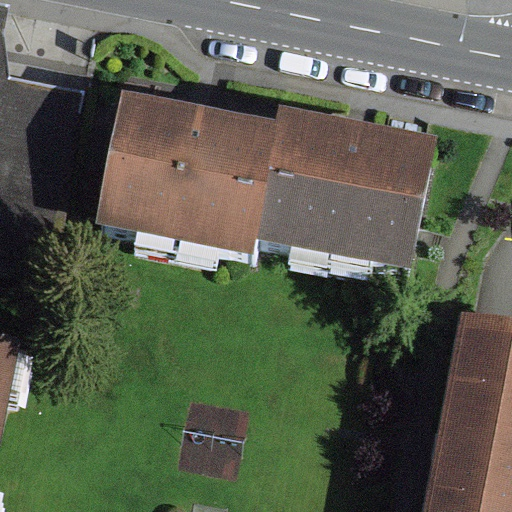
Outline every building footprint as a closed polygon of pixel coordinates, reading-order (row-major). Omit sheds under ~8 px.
[(0,13),(0,265),(48,275),(84,98),(15,84),(6,39),(11,15),(0,13)] [(288,138),(128,107),(103,236),(262,267),(265,252),(288,138)] [(290,123),(288,138),(265,252),(422,282),(446,153),(290,123)] [(511,511),(511,335),(466,326),(444,439),(430,511),(511,511)] [(0,490),(26,355),(0,349),(0,490)]
